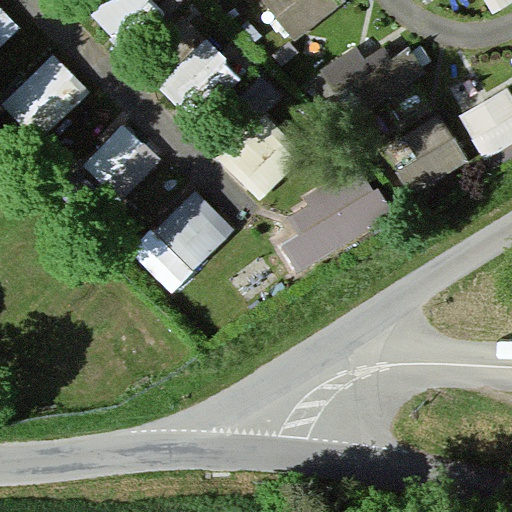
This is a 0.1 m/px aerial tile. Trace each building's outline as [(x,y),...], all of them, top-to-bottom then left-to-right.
[(0,0),(0,39),(24,18),(7,0),(0,0)] [(268,0),(298,32),(332,0),(268,0)] [(204,104),(242,63),(206,30),(168,71),(204,104)] [(511,81),(464,101),(480,140),(511,127),(511,81)] [(444,105),(397,135),(427,180),(473,151),(444,105)] [(222,148),(261,189),(302,150),(263,109),(222,148)] [(178,284),(239,219),(193,175),(132,240),(178,284)] [(271,219),(297,264),(372,221),(346,176),(271,219)]
